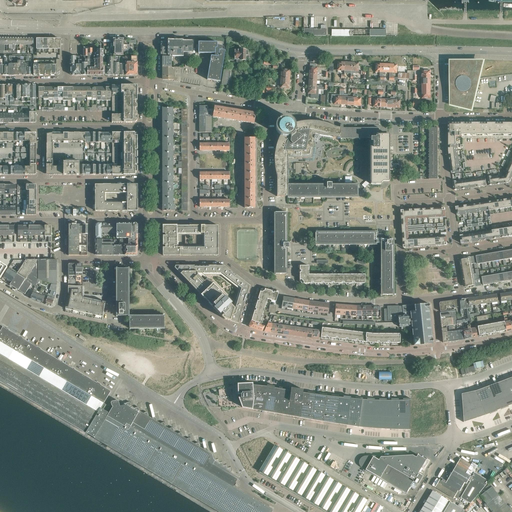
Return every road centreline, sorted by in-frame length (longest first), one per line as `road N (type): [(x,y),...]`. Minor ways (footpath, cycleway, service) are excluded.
road 1 (unclassified): [(437,348),(426,358),(367,362),(205,345)]
road 2 (unclassified): [(213,376),(250,370),(392,387),(448,382)]
road 3 (tertiary): [(173,407),(0,296)]
road 4 (residential): [(437,348),(371,351),(241,332)]
road 5 (unclassified): [(452,439),(267,430)]
road 6 (unclassified): [(398,511),(267,430)]
road 7 (tertiary): [(301,48),(225,33),(154,31)]
road 8 (residential): [(299,108),(440,116)]
road 9 (tertiary): [(440,50),(301,48)]
road 10 (residential): [(397,221),(266,206)]
road 11 (residential): [(191,219),(192,92)]
